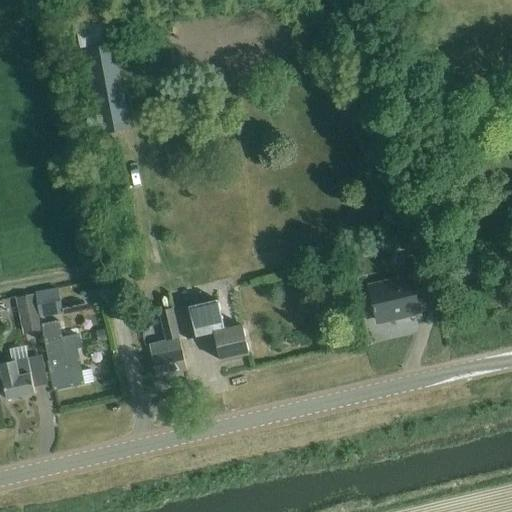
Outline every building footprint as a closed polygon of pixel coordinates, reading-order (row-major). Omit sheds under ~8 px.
[(109,43),(83,48),(99,133),(126,128),(109,43)] [(414,290),(429,286),(422,255),(406,259),(410,276),(369,286),(377,321),(403,315),(404,318),(420,314),(414,290)] [(41,321),(61,317),(56,293),(37,297),(41,321)] [(17,299),(24,335),(41,331),(34,295),(17,299)] [(202,304),(181,310),(188,340),(210,334),(214,333),(221,361),(249,355),(242,326),(225,330),(218,301),(202,304)] [(152,357),(156,377),(187,370),(172,309),(160,312),(167,341),(149,345),(152,357)] [(91,370),(81,372),(77,349),(81,348),(79,335),(61,339),(59,324),(42,328),(49,361),(48,362),(53,390),(94,382),(91,370)] [(144,340),(157,336),(153,324),(140,329),(144,340)] [(0,367),(7,400),(35,394),(25,346),(10,349),(13,362),(0,364),(0,367)]
